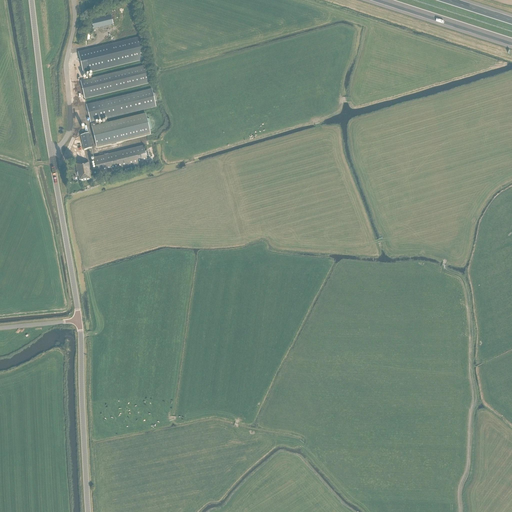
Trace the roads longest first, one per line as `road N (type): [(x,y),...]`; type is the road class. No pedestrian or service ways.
road 1 (tertiary): [(78,320),(31,0)]
road 2 (tertiary): [(88,511),(78,320)]
road 3 (unknown): [(49,149),(71,123),(74,0)]
road 4 (motorway): [(377,0),(511,43)]
